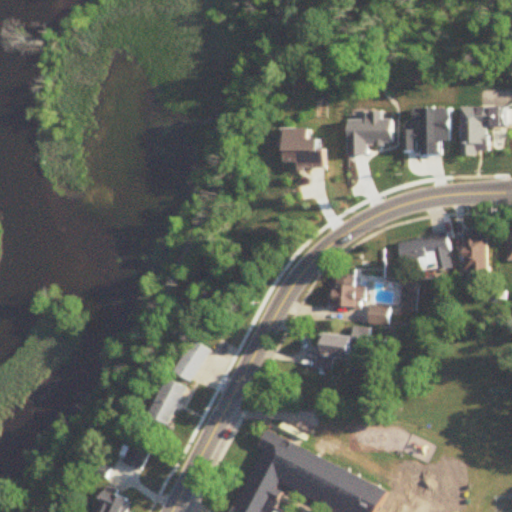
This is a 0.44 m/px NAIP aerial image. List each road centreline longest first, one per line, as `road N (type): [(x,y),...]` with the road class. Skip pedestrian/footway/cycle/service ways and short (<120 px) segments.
road 1 (residential): [(300,278),(172,511)]
road 2 (residential): [(511,192),(398,207),(332,244),(300,278)]
